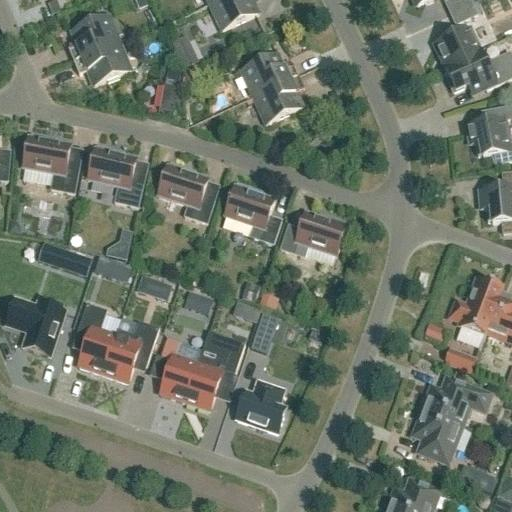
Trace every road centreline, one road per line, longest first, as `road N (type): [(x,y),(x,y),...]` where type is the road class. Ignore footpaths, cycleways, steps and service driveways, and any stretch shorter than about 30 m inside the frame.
road 1 (residential): [(32,106),(406,220)]
road 2 (residential): [(9,393),(300,492)]
road 3 (unclassified): [(406,220),(364,361),(300,492)]
road 4 (unclassified): [(330,0),(398,154),(406,220)]
